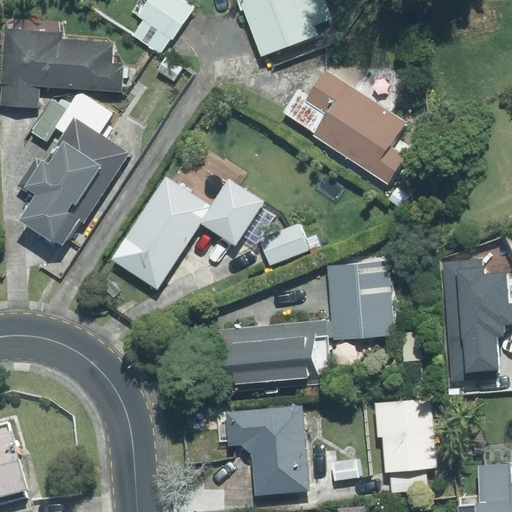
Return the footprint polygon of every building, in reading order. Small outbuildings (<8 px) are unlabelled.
[(201,6),(192,0),(153,0),(143,16),(147,18),(137,34),(166,53),(176,37),(179,39),(201,6)] [(252,0),(275,52),(327,31),(324,24),(344,15),(337,0),(252,0)] [(72,20),(11,17),(7,103),(46,105),(47,83),(129,87),(131,57),(123,56),(124,38),(71,35),(72,20)] [(398,141),(412,121),(324,59),(289,109),(398,186),(419,155),(398,141)] [(78,105),(58,94),(37,128),(55,138),(63,124),(71,129),(53,158),(45,154),(28,181),(48,194),(37,212),(79,238),(119,174),(123,176),(140,148),(109,129),(121,110),(88,89),(78,105)] [(221,200),(175,171),(119,259),(167,290),(210,221),(247,244),(277,196),(239,172),(221,200)] [(335,386),(337,335),(403,338),(406,265),(340,263),(338,324),(253,320),(250,383),(335,386)] [(478,325),(457,328),(460,352),(482,349),(478,325)] [(434,326),(411,329),(415,355),(438,351),(434,326)] [(439,395),(384,400),(390,465),(445,461),(439,395)] [(262,417),(223,417),(223,444),(263,444),(263,457),(264,488),(319,488),(318,405),(262,405),(262,417)] [(23,434),(0,439),(0,501),(37,492),(23,434)] [(337,460),(340,480),(366,476),(364,457),(337,460)] [(468,511),(511,511),(511,457),(491,457),(489,505),(468,504),(468,511)]
